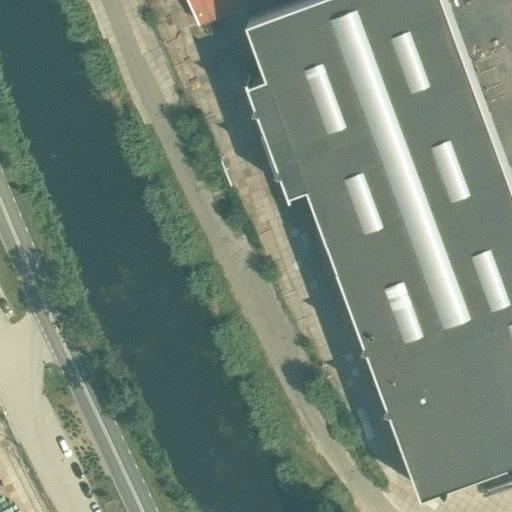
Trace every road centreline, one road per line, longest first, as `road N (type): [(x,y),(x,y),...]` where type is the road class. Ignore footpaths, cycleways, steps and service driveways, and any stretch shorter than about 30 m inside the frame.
road 1 (unclassified): [(381,511),(332,452),(284,367),(132,64),(109,0)]
road 2 (primary): [(142,511),(0,202)]
